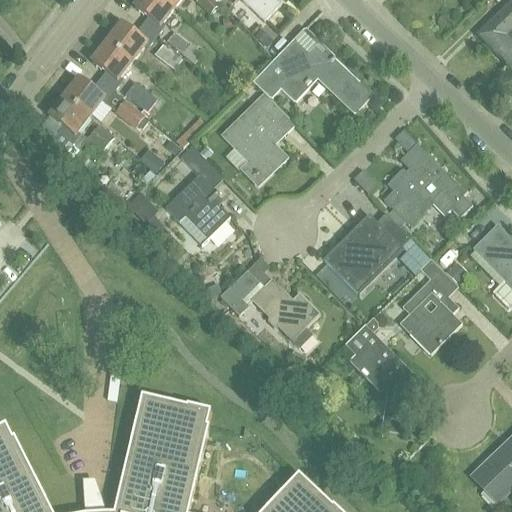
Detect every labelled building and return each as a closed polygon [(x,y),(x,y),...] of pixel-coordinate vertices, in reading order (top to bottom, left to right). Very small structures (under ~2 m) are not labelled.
[(175,11),(160,0),(141,0),(134,10),(149,22),(143,30),(157,41),(167,27),(163,25),(175,11)] [(160,0),(175,11),(182,0),(160,0)] [(212,0),(201,0),(198,3),(210,16),(219,8),(212,0)] [(238,0),(264,25),(282,6),(275,0),(238,0)] [(511,70),(511,41),(508,38),(511,33),(511,5),(480,38),(511,70)] [(157,41),(143,30),(137,38),(122,26),(106,46),(132,66),(145,49),(148,52),(157,41)] [(267,99),(271,102),(281,92),(295,107),(321,81),(357,116),(373,100),(305,34),(254,86),(267,99)] [(183,57),(187,59),(195,66),(202,57),(175,36),(167,45),(183,57)] [(132,66),(106,46),(91,66),(106,78),(100,85),(114,96),(123,83),(120,81),(132,66)] [(175,73),(183,62),(163,48),(155,58),(175,73)] [(79,81),(64,101),(89,121),(102,104),(105,107),(114,96),(100,85),(94,92),(79,81)] [(158,103),(152,99),(136,86),(126,99),(148,116),(158,103)] [(271,102),(267,99),(227,140),(237,149),(253,165),(245,173),(260,188),(286,160),(276,150),(297,128),(271,102)] [(89,121),(64,101),(48,121),(63,132),(59,138),(73,149),(81,138),(78,136),(89,121)] [(145,120),(126,105),(117,117),(136,131),(145,120)] [(183,152),(208,127),(204,123),(179,148),(183,152)] [(103,155),(115,140),(100,128),(87,142),(103,155)] [(410,229),(422,216),(432,206),(446,219),(452,212),(461,221),(474,209),(465,199),(467,197),(418,148),(406,160),(412,166),(391,186),(398,193),(386,205),(410,229)] [(167,212),(203,249),(232,221),(214,203),(221,196),(219,194),(217,196),(214,193),(226,181),(196,150),(183,162),(200,180),(167,212)] [(368,217),(324,263),(358,296),(403,250),(402,249),(410,240),(386,217),(377,225),(368,217)] [(508,311),(511,307),(511,242),(498,228),(473,252),(507,287),(495,298),(508,311)] [(433,359),(464,327),(454,317),(461,311),(450,301),(460,291),(432,264),(422,274),(431,283),(404,311),(411,318),(401,329),(433,359)] [(240,320),(250,310),(244,304),(261,287),(248,274),(221,301),(221,302),(240,320)] [(252,304),(290,342),(300,352),(313,338),(307,333),(321,318),(301,297),(294,304),(273,283),(252,304)] [(347,348),(357,358),(351,364),(388,401),(383,435),(404,438),(414,377),(366,329),(347,348)] [(338,511),(334,508),(333,509),(299,477),(266,511),(190,511),(210,429),(208,429),(211,414),(188,408),(188,409),(142,399),(115,511),(99,511),(99,507),(92,507),(86,507),(86,511),(51,511),(15,440),(13,441),(6,427),(0,430),(0,511),(338,511)] [(511,442),(474,480),(486,492),(481,497),(495,511),(511,493),(511,442)]
